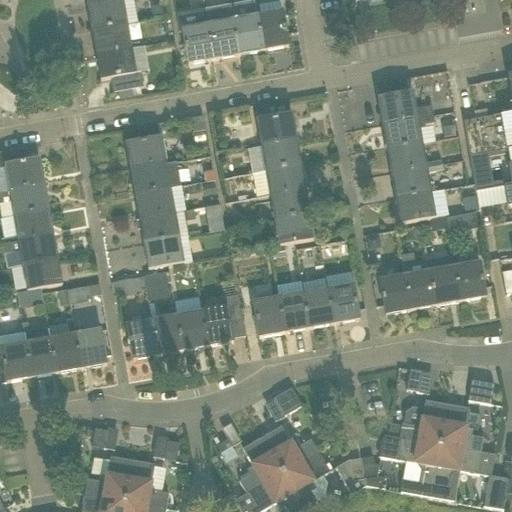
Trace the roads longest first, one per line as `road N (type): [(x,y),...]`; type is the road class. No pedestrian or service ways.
road 1 (residential): [(0,427),(101,408),(192,411),(267,376),(417,349),(511,352)]
road 2 (residential): [(500,50),(0,139)]
road 3 (unknown): [(124,411),(69,126)]
